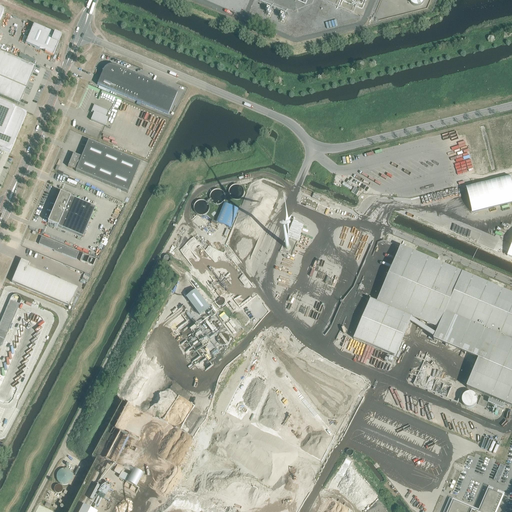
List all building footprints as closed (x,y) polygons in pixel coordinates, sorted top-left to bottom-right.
[(0,149),(10,154),(26,114),(0,103),(0,20),(4,12),(0,10),(0,149)] [(33,25),(25,44),(39,50),(40,49),(53,55),(58,43),(57,43),(60,37),(53,34),(53,33),(33,25)] [(25,89),(34,68),(35,68),(29,65),(0,52),(0,96),(14,102),(14,103),(19,105),(20,104),(19,104),(25,89)] [(102,72),(97,85),(168,115),(177,92),(116,67),(116,66),(115,66),(114,66),(112,66),(111,66),(109,66),(108,66),(106,67),(105,68),(104,69),(103,70),(103,72),(102,71),(102,72)] [(108,111),(95,106),(93,111),(92,110),(91,113),(93,114),(91,121),(105,127),(108,119),(106,118),(108,111)] [(140,163),(88,141),(81,158),(75,155),(72,156),(68,167),(76,170),(75,172),(128,193),(140,163)] [(58,227),(83,238),(95,208),(70,197),(61,193),(60,192),(47,223),(48,223),(58,227)] [(238,209),(224,203),(217,222),(231,228),(238,209)] [(79,253),(41,237),(38,245),(54,251),(54,252),(61,255),(62,254),(76,260),(79,253)] [(511,295),(401,247),(401,248),(407,251),(397,274),(390,271),(387,278),(394,281),(384,305),(377,302),(377,303),(370,300),(377,303),(360,342),(354,339),(395,357),(412,318),(439,329),(445,317),(489,336),(478,360),(467,388),(482,394),(487,396),(511,407),(511,295)] [(89,257),(83,254),(80,261),(86,264),(89,257)] [(96,260),(89,257),(86,264),(93,267),(96,260)] [(25,262),(21,260),(20,262),(12,283),(16,284),(66,306),(74,287),(28,268),(30,264),(25,262)] [(481,397),(478,404),(485,408),(489,400),(481,397)] [(479,511),(476,511),(477,511),(460,504),(450,500),(445,511),(495,511),(503,496),(497,494),(498,492),(493,489),(492,492),(489,490),(479,511)]
